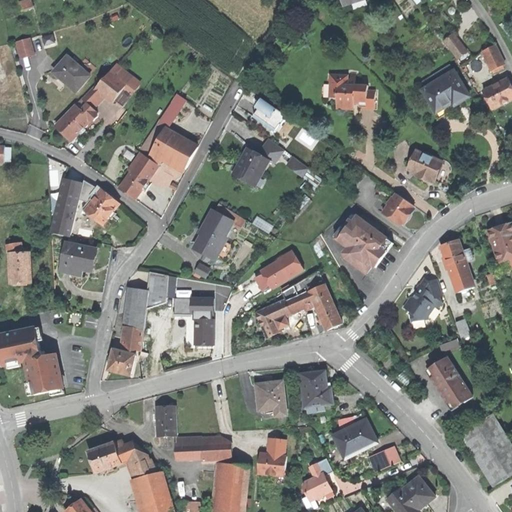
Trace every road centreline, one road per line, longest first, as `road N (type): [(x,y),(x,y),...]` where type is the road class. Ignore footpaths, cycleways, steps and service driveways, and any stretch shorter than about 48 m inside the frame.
road 1 (residential): [(93,403),(114,283),(160,226),(72,160),(0,132)]
road 2 (residential): [(334,345),(93,403)]
road 3 (residential): [(511,193),(441,228),(362,328),(334,345)]
road 4 (residential): [(334,345),(428,436),(481,505)]
